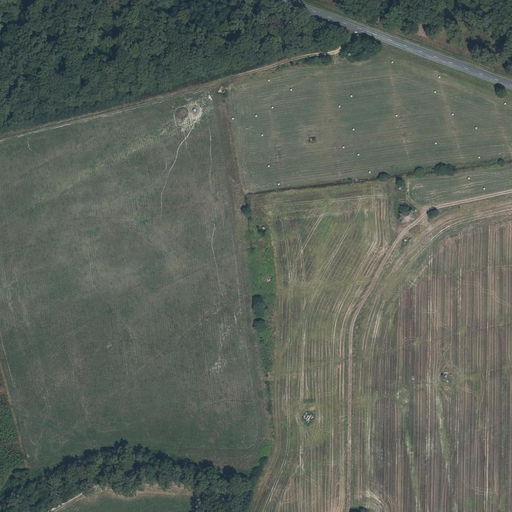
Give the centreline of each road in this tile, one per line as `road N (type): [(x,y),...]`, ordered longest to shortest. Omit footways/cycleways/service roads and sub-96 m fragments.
road 1 (track): [(511,190),(423,211),(398,237),(364,298),(351,334),(348,511)]
road 2 (track): [(359,30),(342,50),(0,132)]
road 3 (secondary): [(278,0),(511,87)]
